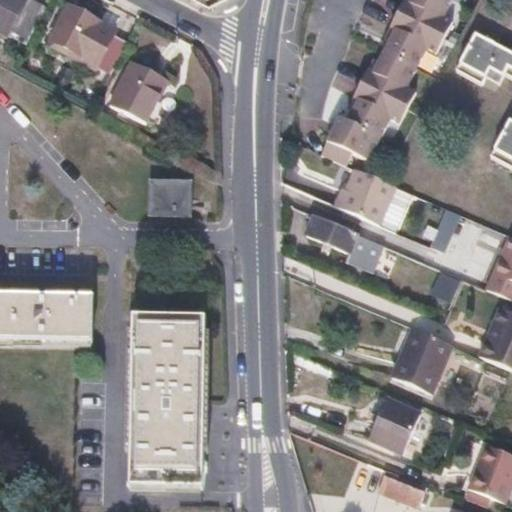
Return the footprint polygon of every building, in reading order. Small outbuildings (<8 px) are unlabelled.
[(46,5),(36,0),(0,0),(0,32),(4,35),(7,28),(28,38),(46,5)] [(323,157),(349,168),(356,153),(371,161),(393,119),(398,122),(415,91),(406,86),(426,48),(435,53),(452,22),(443,17),(451,0),(410,0),(410,2),(406,0),(405,0),(392,27),(396,30),(390,41),(379,61),(375,59),(356,98),(360,100),(354,112),(349,122),(341,118),(338,126),(334,133),(323,157)] [(111,34),(69,10),(50,41),(79,58),(76,63),(106,80),(125,47),(109,38),(111,34)] [(396,30),(392,27),(386,39),(390,41),(396,30)] [(511,52),(475,35),(461,63),(487,77),(490,71),(503,77),(508,67),(511,68),(511,52)] [(50,41),(46,48),(76,63),(79,58),(50,41)] [(167,79),(132,59),(112,92),(147,112),(167,79)] [(356,98),(350,109),(354,112),(360,100),(356,98)] [(330,131),(334,133),(338,126),(334,123),(330,131)] [(511,124),(510,124),(497,150),(511,157),(511,124)] [(352,192),(347,190),(339,207),(388,229),(405,192),(386,184),(361,173),(352,192)] [(188,183),(152,182),(152,212),(188,213),(188,183)] [(416,197),(405,192),(388,229),(400,233),(416,197)] [(476,226),(445,213),(429,250),(460,264),(476,226)] [(315,218),(307,236),(350,255),(358,237),(315,218)] [(358,237),(350,255),(346,263),(367,272),(365,276),(373,279),(385,249),(358,237)] [(511,239),(510,238),(486,293),(511,304),(511,239)] [(451,305),(459,283),(439,275),(430,297),(451,305)] [(95,295),(0,293),(0,341),(94,343),(95,295)] [(490,332),(494,334),(483,361),(511,373),(511,315),(499,310),(490,332)] [(204,318),(132,317),(129,487),(202,488),(203,400),(204,318)] [(451,347),(413,330),(393,378),(431,395),(451,347)] [(494,334),(490,332),(478,359),(483,361),(494,334)] [(420,416),(385,402),(369,440),(404,455),(410,440),(409,440),(412,433),(413,433),(420,416)] [(413,433),(412,433),(409,440),(410,440),(415,442),(418,436),(413,433)] [(511,487),(511,459),(486,449),(468,492),(504,506),(511,487)] [(383,480),(376,500),(406,511),(416,511),(423,495),(383,480)]
